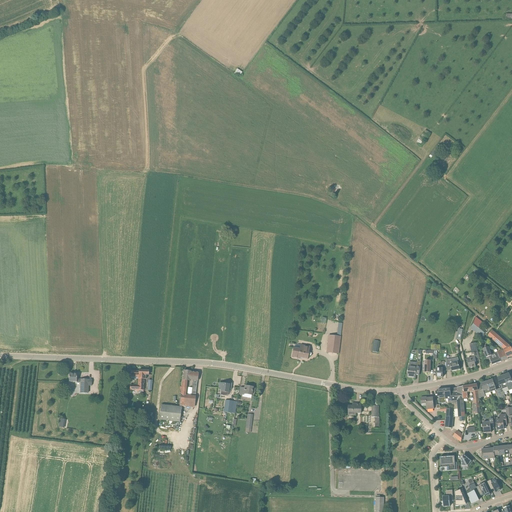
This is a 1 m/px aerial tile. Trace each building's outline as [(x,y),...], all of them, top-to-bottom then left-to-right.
[(337,195),(340,191),(334,187),(331,191),(337,195)] [(488,336),(504,350),(507,348),(505,345),(507,343),(501,339),(492,331),(488,336)] [(329,336),(327,352),(338,353),(340,337),(329,336)] [(381,341),(374,340),(372,352),(379,353),(381,341)] [(293,348),(292,358),(299,359),(299,358),(307,359),(308,357),(309,357),(311,357),(311,354),(310,353),(309,353),(310,347),(300,346),(300,350),(293,348)] [(508,359),(508,358),(504,350),(492,355),(488,347),(483,348),(486,357),(488,363),(491,362),(492,365),(505,360),(504,360),(507,359),(508,359)] [(478,352),(472,354),(471,354),(472,357),(467,359),(469,368),(476,366),(475,362),(476,362),(476,361),(480,360),(479,357),(478,352)] [(452,372),(460,370),(458,362),(459,362),(458,357),(450,359),(446,359),(446,362),(446,369),(451,368),(452,372)] [(436,377),(443,377),(443,369),(446,369),(446,371),(446,369),(446,362),(440,362),(440,365),(438,365),(437,367),(437,369),(436,369),(436,377)] [(409,364),(409,366),(408,371),(407,377),(415,378),(416,375),(419,375),(420,366),(417,365),(409,364)] [(139,370),(138,375),(138,390),(138,392),(143,392),(143,391),(144,391),(144,379),(145,379),(145,377),(146,377),(146,376),(149,376),(149,371),(139,370)] [(192,372),(184,371),(181,395),(180,406),(190,408),(190,403),(195,404),(197,382),(198,373),(192,372)] [(88,386),(92,386),(92,380),(88,380),(88,379),(81,379),(77,379),(77,374),(69,374),(69,383),(80,383),(80,393),(88,393),(88,386)] [(511,381),(509,374),(503,376),(507,387),(508,387),(509,391),(511,389),(511,383),(511,382),(511,381)] [(501,388),(499,389),(501,396),(505,395),(504,392),(509,391),(508,387),(507,387),(503,376),(497,378),(500,385),(501,388)] [(490,392),(495,390),(496,390),(493,380),(487,382),(490,392)] [(484,392),(478,394),(478,399),(479,399),(486,396),(485,394),(490,392),(487,382),(481,384),(484,392)] [(229,390),(231,390),(232,384),(228,383),(228,384),(220,383),(219,389),(221,389),(220,392),(229,393),(229,390)] [(462,387),(463,399),(468,398),(467,392),(474,391),(474,398),(474,400),(473,400),(473,405),(474,414),(480,414),(479,399),(478,399),(478,394),(477,384),(462,387)] [(244,394),(251,396),(252,392),(255,392),(255,389),(253,389),(253,388),(245,386),(245,389),(241,388),(239,395),(244,396),(244,394)] [(450,389),(444,389),(445,400),(446,400),(446,399),(448,399),(448,403),(452,403),(452,409),(454,409),(453,417),(459,417),(465,417),(463,399),(462,387),(457,387),(458,394),(451,394),(450,389)] [(446,403),(446,400),(445,400),(444,389),(437,390),(438,396),(439,396),(439,404),(446,403)] [(426,402),(427,410),(434,409),(433,398),(429,398),(429,397),(420,398),(421,403),(426,402)] [(224,412),(232,413),(234,402),(225,400),(224,412)] [(354,406),(348,406),(347,416),(356,416),(356,414),(361,414),(361,404),(354,403),(354,406)] [(159,420),(180,422),(181,407),(160,405),(159,420)] [(445,428),(452,429),(453,417),(454,409),(452,409),(447,409),(445,428)] [(496,420),(497,430),(504,429),(504,423),(507,423),(506,419),(506,415),(499,415),(500,420),(496,420)] [(483,422),(484,433),(491,432),(491,429),(494,429),(493,418),(490,418),(490,422),(483,422)] [(458,431),(456,432),(453,436),(461,442),(462,434),(458,431)] [(441,468),(442,468),(448,467),(448,470),(454,470),(457,470),(457,462),(455,462),(454,456),(447,457),(440,457),(441,468)] [(462,467),(468,466),(472,461),(464,456),(462,457),(461,458),(462,467)] [(490,480),(487,482),(491,490),(494,489),(496,492),(501,490),(497,481),(492,483),(490,480)] [(470,499),(472,504),(479,500),(477,495),(479,493),(476,487),(474,483),(469,486),(472,492),(468,494),(470,499)] [(486,497),(490,495),(485,483),(478,486),(479,486),(476,487),(479,493),(480,496),(483,495),(484,496),(486,495),(486,497)] [(459,503),(460,503),(461,506),(468,503),(463,489),(455,492),(456,506),(459,506),(459,503)] [(449,491),(446,491),(446,497),(443,497),(443,507),(450,507),(450,502),(453,501),(452,490),(449,491)] [(374,497),(374,511),(383,511),(384,498),(374,497)]
